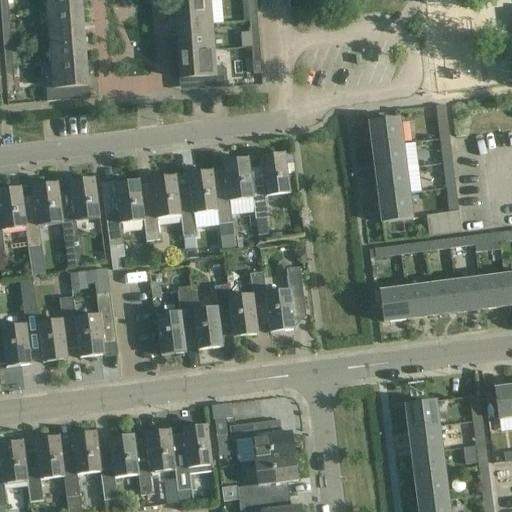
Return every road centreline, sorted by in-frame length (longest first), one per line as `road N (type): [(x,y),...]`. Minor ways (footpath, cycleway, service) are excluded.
road 1 (residential): [(145,141),(285,122),(276,0)]
road 2 (residential): [(310,371),(511,345)]
road 3 (residential): [(134,394),(310,371)]
road 4 (residential): [(0,158),(145,141)]
road 5 (residential): [(331,511),(310,371)]
road 6 (residential): [(0,411),(134,394)]
